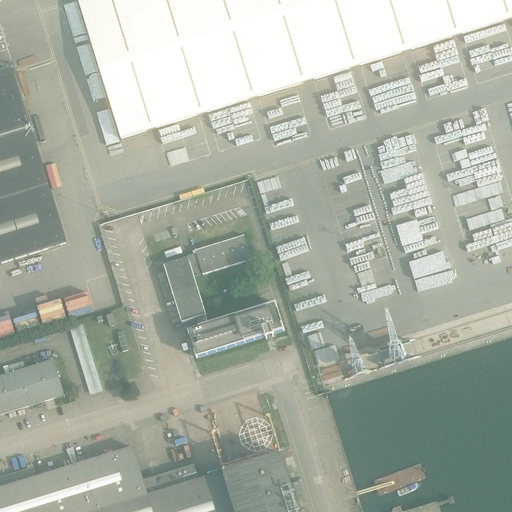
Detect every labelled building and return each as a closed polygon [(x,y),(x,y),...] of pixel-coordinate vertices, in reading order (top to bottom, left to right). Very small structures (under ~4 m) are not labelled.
[(511,0),(82,0),(78,1),(121,140),(511,19),(511,0)] [(0,75),(0,265),(28,256),(67,245),(13,72),(0,75)] [(275,304),(208,324),(194,277),(251,260),(244,236),(195,250),(196,253),(187,256),(188,258),(164,265),(182,323),(196,319),(199,327),(188,330),(197,357),(265,336),(266,339),(274,337),(273,334),(283,330),(275,304)] [(167,259),(183,254),(181,247),(165,252),(167,259)] [(71,327),(90,395),(103,391),(84,324),(71,327)] [(335,343),(322,347),(325,359),(339,355),(335,343)] [(0,416),(65,396),(54,360),(44,363),(43,359),(30,363),(31,367),(5,375),(3,369),(0,369),(0,416)] [(300,511),(282,453),(198,479),(194,465),(143,480),(133,447),(104,456),(102,452),(92,455),(93,459),(55,471),(54,467),(45,469),(46,474),(37,476),(34,467),(0,477),(0,511),(300,511)]
